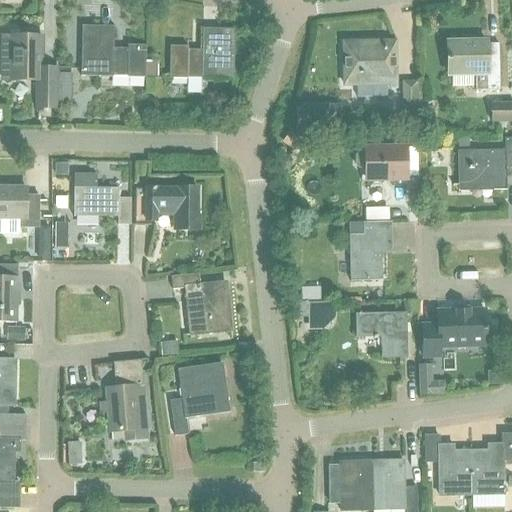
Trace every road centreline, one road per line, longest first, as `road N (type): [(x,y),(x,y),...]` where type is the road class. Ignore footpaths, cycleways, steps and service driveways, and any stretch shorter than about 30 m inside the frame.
road 1 (residential): [(282,423),(249,145)]
road 2 (residential): [(0,136),(249,145)]
road 3 (residential): [(45,489),(282,489)]
road 4 (residential): [(282,423),(511,412)]
road 5 (residential): [(46,354),(48,279),(128,280),(136,347)]
road 6 (residential): [(511,235),(430,233),(428,304)]
road 7 (residential): [(249,145),(292,10)]
road 8 (residential): [(45,489),(46,354)]
